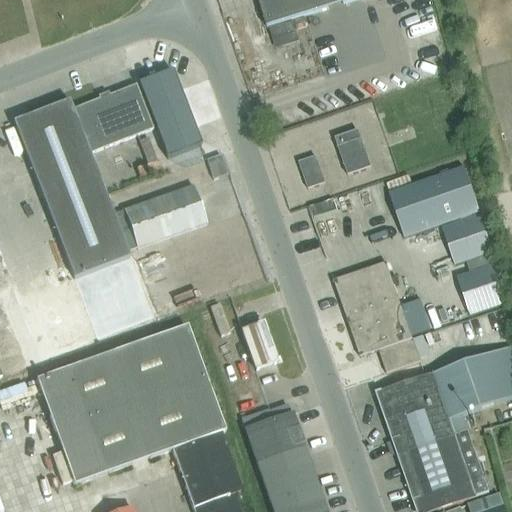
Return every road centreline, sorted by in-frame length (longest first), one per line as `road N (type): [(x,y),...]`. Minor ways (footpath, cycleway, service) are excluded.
road 1 (unclassified): [(369,511),(194,7)]
road 2 (unclassified): [(0,81),(194,7)]
